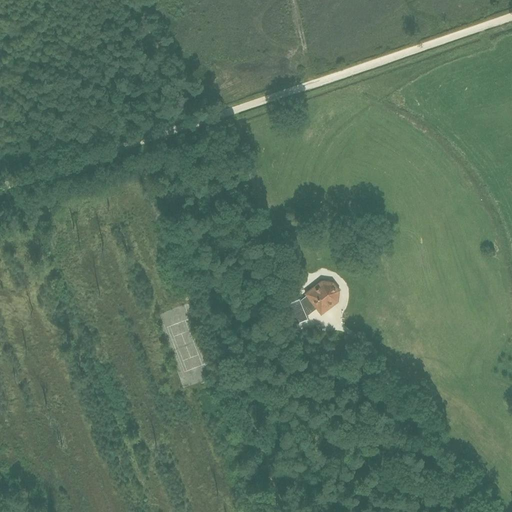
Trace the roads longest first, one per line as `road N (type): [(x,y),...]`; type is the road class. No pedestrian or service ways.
road 1 (track): [(511,18),(0,190)]
road 2 (track): [(335,324),(379,361),(394,408),(385,464),(354,511)]
